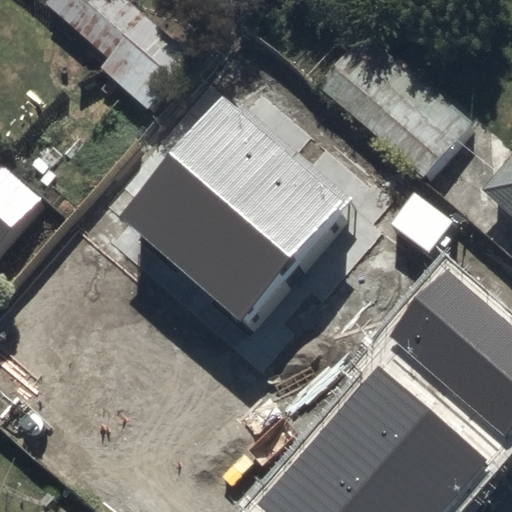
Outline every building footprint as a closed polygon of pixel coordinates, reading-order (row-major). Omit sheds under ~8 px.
[(430,188),(478,133),(373,43),(359,59),(313,18),(278,58),(430,188)] [(365,207),(368,209),(378,197),(399,172),(328,112),(296,149),(365,207)] [(511,189),(497,208),(511,220),(511,189)] [(511,405),(511,322),(476,277),(420,322),(398,295),(349,334),(373,363),(354,378),(429,472),(511,405)] [(193,375),(227,334),(160,280),(127,320),(193,375)] [(377,511),(294,420),(185,511),(377,511)]
